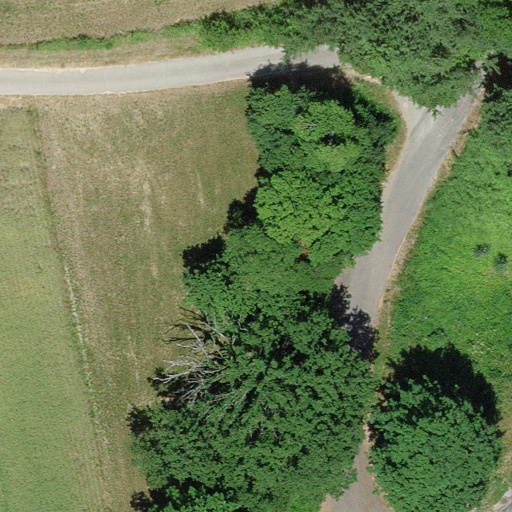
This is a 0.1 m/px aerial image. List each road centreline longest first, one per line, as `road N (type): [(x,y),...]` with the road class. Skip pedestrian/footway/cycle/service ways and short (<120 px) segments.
road 1 (track): [(353,511),(342,421),(362,304),(419,182),(511,34)]
road 2 (track): [(0,79),(139,76),(356,54),(394,63),(462,108)]
